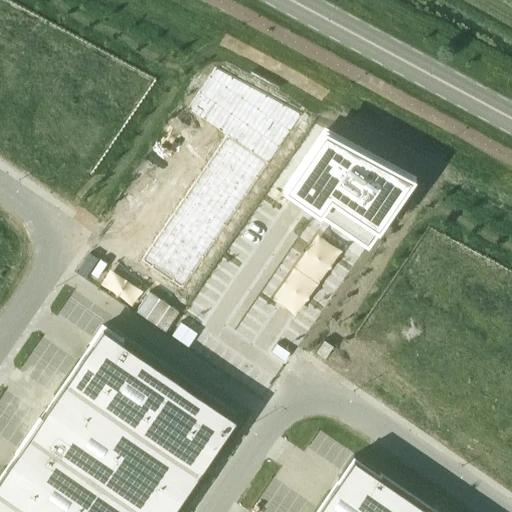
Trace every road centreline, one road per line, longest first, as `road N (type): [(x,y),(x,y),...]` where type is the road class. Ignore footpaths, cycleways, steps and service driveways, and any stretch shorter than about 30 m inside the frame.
road 1 (unclassified): [(216,511),(303,390),(327,393),(493,511)]
road 2 (tertiary): [(511,122),(280,0)]
road 3 (unclassified): [(0,191),(65,238),(0,336)]
